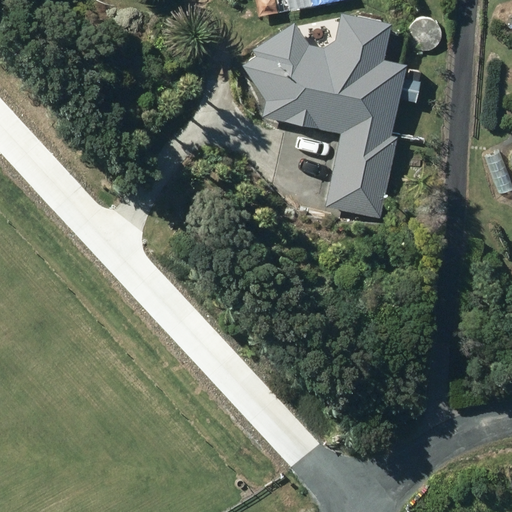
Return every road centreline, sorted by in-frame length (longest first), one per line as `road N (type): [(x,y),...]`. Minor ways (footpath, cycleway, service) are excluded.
road 1 (residential): [(0,89),(155,268),(381,482)]
road 2 (residential): [(511,408),(443,428),(381,482)]
